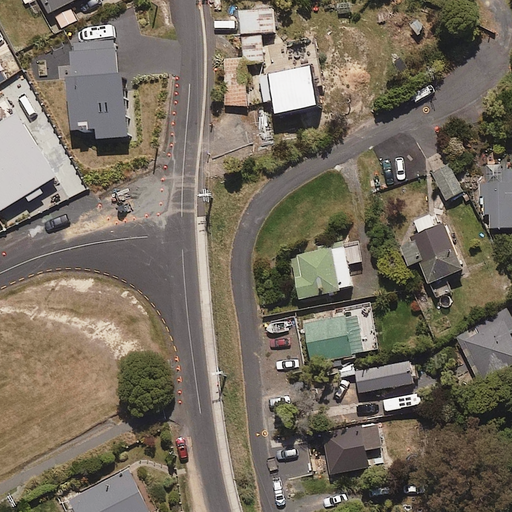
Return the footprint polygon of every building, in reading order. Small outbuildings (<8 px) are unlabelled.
[(46,0),(52,10),(59,26),(76,19),(68,2),(72,0),(46,0)] [(244,7),(244,30),(265,29),(278,29),(277,6),(244,7)] [(266,59),(265,29),(244,30),(245,57),(227,57),(227,104),(248,103),(248,60),(266,59)] [(279,111),(326,100),(317,60),(262,73),(268,99),(276,97),(279,111)] [(0,199),(4,207),(77,164),(30,83),(0,100),(0,199)] [(446,199),(462,190),(448,163),(432,172),(446,199)] [(501,178),(484,179),(484,213),(490,213),(490,227),(511,225),(511,168),(500,168),(501,178)] [(443,223),(435,226),(430,214),(413,221),(416,229),(405,233),(407,238),(400,240),(409,264),(419,260),(428,282),(462,268),(443,223)] [(290,257),(302,297),(355,282),(350,264),(365,260),(358,237),(290,257)] [(455,337),(481,382),(511,364),(511,308),(510,305),(455,337)] [(312,360),(368,351),(362,313),(306,322),(312,360)] [(371,446),(388,444),(386,420),(326,428),(332,470),(373,465),(371,446)] [(134,466),(63,503),(68,511),(155,511),(157,511),(134,466)]
